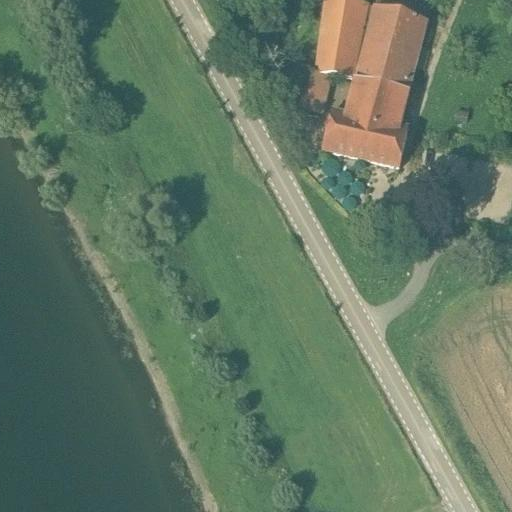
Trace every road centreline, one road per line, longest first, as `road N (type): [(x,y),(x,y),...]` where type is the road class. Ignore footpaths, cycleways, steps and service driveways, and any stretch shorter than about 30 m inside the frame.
road 1 (unclassified): [(180,0),(363,330)]
road 2 (unclassified): [(363,330),(464,511)]
road 3 (unclassified): [(511,253),(443,244),(430,253),(408,298),(363,330)]
